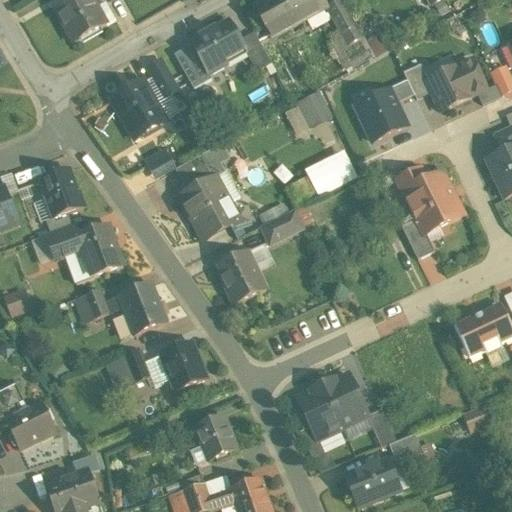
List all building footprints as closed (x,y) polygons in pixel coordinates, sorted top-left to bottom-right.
[(91,0),(65,0),(53,7),(75,46),(107,28),(91,0)] [(322,0),(272,0),(254,10),(271,42),(327,10),(328,10),(322,0)] [(445,1),(444,0),(426,0),(432,9),(445,1)] [(328,10),(327,10),(335,24),(349,16),(341,2),(328,10)] [(367,48),(349,16),(335,24),(349,49),(358,43),(362,51),(367,48)] [(229,25),(191,46),(209,78),(227,68),(225,63),(244,52),(245,52),(241,44),(229,25)] [(272,66),(255,36),(241,44),(245,52),(244,52),(257,74),(272,66)] [(178,93),(161,63),(148,71),(165,101),(178,93)] [(429,84),(428,85),(433,95),(438,106),(437,109),(440,115),(477,98),(487,93),(473,64),(429,84)] [(422,67),(404,76),(416,103),(433,95),(428,85),(429,84),(422,67)] [(145,85),(112,103),(135,143),(167,124),(145,85)] [(487,93),(477,98),(482,108),(502,99),(497,88),(487,93)] [(295,138),(332,120),(319,95),(282,114),(295,138)] [(511,130),(511,131),(494,138),(503,156),(511,151),(511,130)] [(511,151),(503,156),(487,163),(505,202),(511,199),(511,151)] [(203,158),(175,173),(188,196),(216,181),(203,158)] [(70,173),(40,184),(53,222),(85,210),(80,196),(78,196),(70,173)] [(426,185),(420,173),(398,184),(418,223),(423,233),(424,232),(427,237),(463,219),(442,177),(426,185)] [(188,196),(180,201),(204,245),(206,244),(204,240),(239,221),(216,181),(188,196)] [(4,191),(0,192),(0,233),(17,227),(4,191)] [(295,216),(263,231),(270,247),(302,232),(295,216)] [(418,223),(402,231),(418,263),(435,255),(427,237),(424,232),(423,233),(418,223)] [(74,228),(47,238),(56,264),(82,255),(77,241),(78,240),(74,228)] [(78,240),(77,241),(82,255),(92,281),(123,269),(109,229),(78,240)] [(248,255),(218,269),(224,281),(222,282),(235,310),(267,294),(248,255)] [(152,288),(120,301),(135,339),(167,326),(152,288)] [(100,294),(85,299),(94,323),(109,317),(100,294)] [(18,297),(3,300),(6,318),(21,316),(18,297)] [(511,329),(501,307),(454,329),(470,362),(485,355),(487,358),(503,350),(501,347),(511,342),(511,329)] [(193,345),(161,358),(176,396),(208,384),(193,345)] [(141,353),(124,360),(135,388),(152,381),(141,353)] [(349,378),(330,387),(329,386),(323,389),(343,431),(368,419),(349,378)] [(43,408),(29,415),(16,389),(0,397),(0,432),(8,429),(20,454),(41,444),(41,445),(54,438),(57,436),(43,408)] [(323,389),(317,392),(317,393),(298,402),(312,432),(318,443),(319,442),(343,431),(323,389)] [(383,417),(369,424),(382,451),(389,448),(397,445),(382,413),(381,413),(383,417)] [(225,419),(196,431),(210,465),(238,454),(225,419)] [(318,443),(312,432),(302,437),(314,464),(326,459),(319,442),(318,443)] [(397,445),(389,448),(395,462),(407,457),(412,468),(425,462),(415,437),(397,445)] [(389,463),(346,480),(358,511),(395,496),(389,480),(394,478),(389,463)] [(90,474),(47,489),(54,511),(89,511),(101,508),(90,474)] [(271,511),(261,483),(230,493),(236,511),(271,511)] [(213,511),(205,487),(184,494),(189,511),(213,511)]
